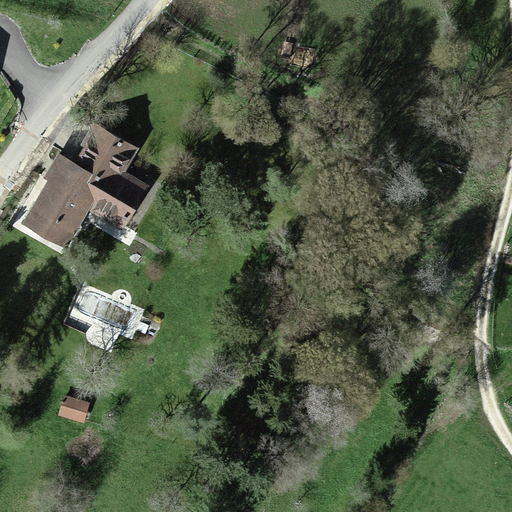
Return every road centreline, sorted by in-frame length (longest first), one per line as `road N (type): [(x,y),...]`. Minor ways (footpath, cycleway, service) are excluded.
road 1 (track): [(485,337),(412,280),(362,147),(316,107),(137,8)]
road 2 (track): [(511,178),(489,259),(485,337),(494,395),(511,438)]
road 3 (unclassified): [(0,178),(42,115),(143,0)]
